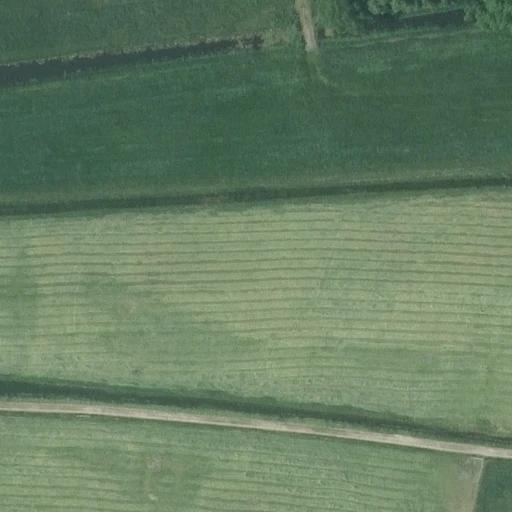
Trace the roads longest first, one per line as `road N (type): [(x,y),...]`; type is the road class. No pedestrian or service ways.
road 1 (track): [(511,455),(0,407)]
road 2 (track): [(299,0),(313,64),(300,82),(0,112)]
